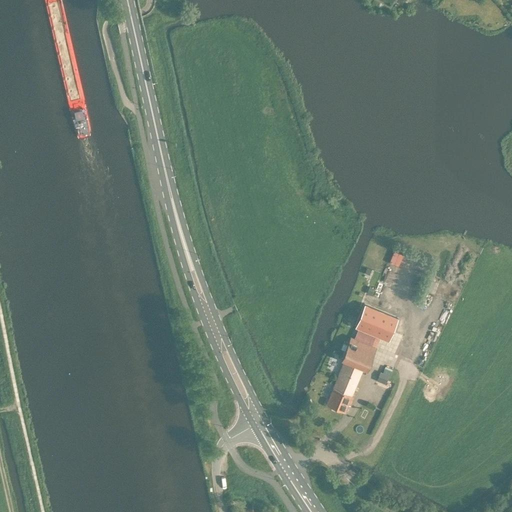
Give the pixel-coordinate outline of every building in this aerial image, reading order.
[(355,327),(358,328),(377,336),(388,340),(397,318),(364,304),(355,327)] [(377,336),(358,328),(354,338),(357,340),(372,346),(377,336)] [(351,337),(341,359),(344,361),(363,368),(366,370),(376,348),(372,346),(357,340),(354,338),(351,337)] [(336,381),(355,389),(363,368),(344,361),(336,381)] [(389,376),(381,372),(377,381),(385,385),(389,376)] [(336,381),(326,405),(345,412),(348,404),(346,403),(349,395),(352,396),(355,389),(336,381)]
